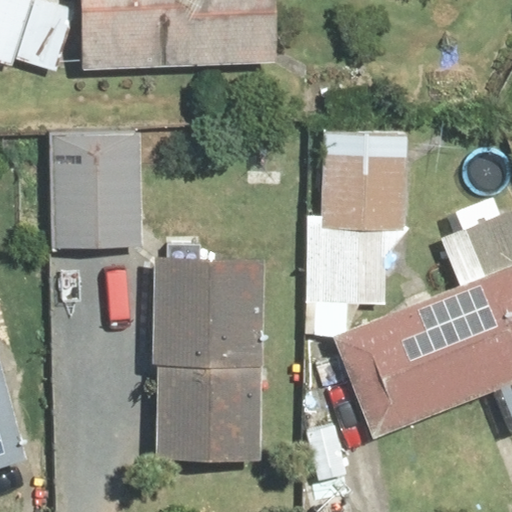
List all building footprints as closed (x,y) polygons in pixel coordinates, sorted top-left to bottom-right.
[(49,0),(0,0),(0,54),(48,66),(63,3),(49,0)] [(75,0),(79,65),(273,57),(270,0),(75,0)] [(137,137),(50,133),(45,244),(132,249),(137,137)] [(400,223),(404,136),(323,133),(319,216),(304,215),(300,300),(386,303),(389,223),(400,223)] [(151,255),(148,458),(256,459),(258,256),(151,255)] [(511,264),(329,333),(368,436),(511,381),(511,264)] [(0,463),(23,457),(0,376),(0,463)]
